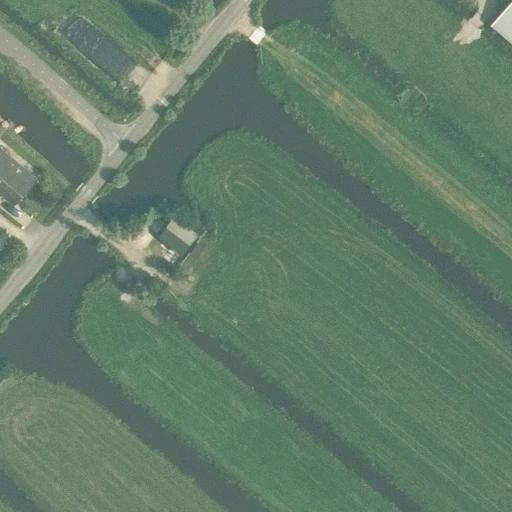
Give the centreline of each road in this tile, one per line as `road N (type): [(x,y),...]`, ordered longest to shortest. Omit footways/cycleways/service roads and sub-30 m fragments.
road 1 (track): [(450,201),(236,8)]
road 2 (track): [(183,511),(0,384)]
road 3 (unclassified): [(0,303),(126,145)]
road 4 (unclassified): [(243,0),(126,145)]
road 5 (track): [(378,137),(491,10),(491,0)]
road 6 (track): [(234,325),(136,256),(115,289)]
